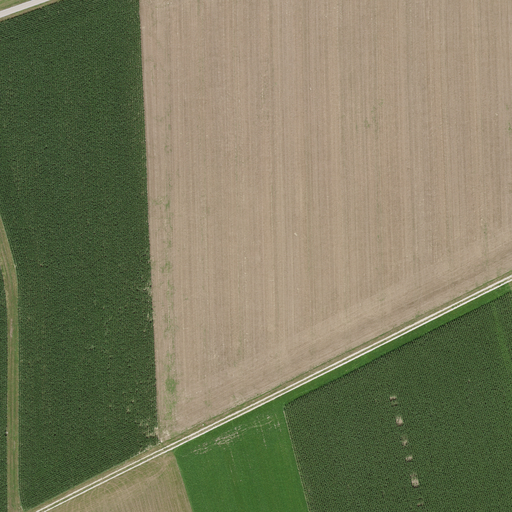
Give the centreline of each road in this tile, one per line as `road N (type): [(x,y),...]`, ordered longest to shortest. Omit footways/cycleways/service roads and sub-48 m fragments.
road 1 (track): [(511,277),(31,511)]
road 2 (track): [(14,511),(12,281),(0,224)]
